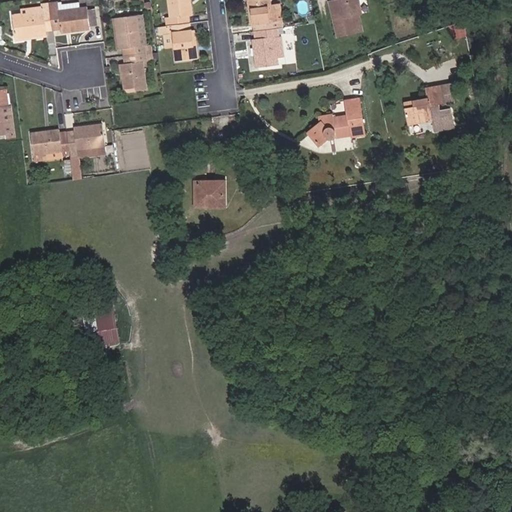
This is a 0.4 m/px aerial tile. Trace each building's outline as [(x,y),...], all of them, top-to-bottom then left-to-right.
[(193,15),(190,0),(167,0),(170,18),(166,19),(167,26),(190,23),(189,16),(193,15)] [(273,22),(272,7),(270,0),(247,0),(251,24),(254,24),(255,32),(282,28),(282,21),(273,22)] [(362,15),(359,0),(337,0),(335,1),(340,19),(334,21),(338,37),(359,32),(355,16),(360,15),(362,15)] [(340,19),(335,1),(330,2),(334,21),(340,19)] [(91,29),(88,7),(80,8),(59,10),(58,2),(51,3),(54,30),(62,29),(62,33),(91,29)] [(80,8),(80,2),(62,4),(62,2),(58,2),(59,10),(80,8)] [(44,4),(44,6),(44,11),(22,14),(13,15),(16,41),(48,36),(47,31),(54,30),(51,3),(44,4)] [(282,21),(280,6),(272,7),(273,22),(282,21)] [(147,46),(143,14),(137,15),(141,47),(147,46)] [(141,47),(137,15),(114,18),(117,50),(123,49),(124,56),(152,53),(151,45),(147,46),(141,47)] [(364,31),(360,15),(355,16),(359,32),(364,31)] [(198,59),(195,30),(191,31),(190,23),(167,26),(159,27),(160,35),(164,34),(172,33),(174,47),(176,61),(198,59)] [(278,58),(275,36),(281,36),(283,35),(282,28),(255,32),(256,39),(253,39),(256,68),(279,66),(278,58)] [(57,53),(54,30),(47,31),(48,36),(50,54),(57,53)] [(174,47),(172,33),(164,34),(166,48),(174,47)] [(284,58),(281,36),(275,36),(278,58),(284,58)] [(147,90),(144,61),(153,60),(152,53),(124,56),(125,64),(121,64),(125,93),(147,90)] [(454,101),(451,84),(442,85),(445,103),(454,101)] [(453,127),(450,109),(440,111),(439,104),(445,103),(442,85),(427,88),(429,99),(404,104),(408,123),(432,118),(434,131),(453,127)] [(15,137),(11,106),(8,106),(7,98),(0,98),(0,135),(6,134),(6,138),(15,137)] [(364,134),(359,98),(347,100),(349,115),(334,117),(333,114),(319,116),(321,124),(309,133),(319,146),(328,138),(331,138),(333,138),(353,134),(353,136),(364,134)] [(107,154),(103,124),(74,128),(75,131),(67,132),(70,154),(77,153),(78,158),(107,154)] [(70,154),(67,132),(60,133),(59,129),(31,133),(35,162),(63,158),(63,155),(70,154)] [(78,158),(77,153),(70,154),(72,172),(73,180),(81,179),(78,158)] [(72,172),(70,154),(63,155),(63,158),(65,173),(72,172)] [(224,205),(224,183),(196,184),(197,206),(224,205)] [(99,319),(104,346),(121,343),(115,315),(99,319)]
